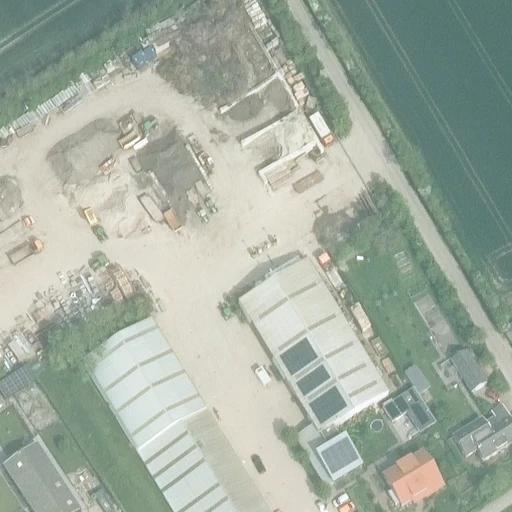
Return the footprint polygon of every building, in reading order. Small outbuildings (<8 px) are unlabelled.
[(340,444),(332,430),(387,397),(307,264),(238,305),(313,429),(295,440),(318,477),(324,473),(333,487),(361,470),(344,442),(340,444)] [(235,463),(206,414),(207,414),(154,323),(86,363),(139,454),(138,454),(166,503),(235,463)] [(470,396),(487,386),(467,352),(449,362),(470,396)] [(434,425),(412,391),(382,410),(391,424),(414,409),(427,429),(434,425)] [(466,460),(477,454),(483,465),(511,446),(511,426),(505,415),(484,428),(481,423),(453,440),(466,460)] [(29,511),(76,511),(70,501),(59,485),(35,448),(1,470),(29,511)] [(427,498),(443,488),(424,455),(384,478),(402,508),(425,494),(427,498)] [(262,511),(235,463),(166,503),(171,511),(262,511)] [(73,476),(59,485),(70,501),(83,492),(73,476)]
